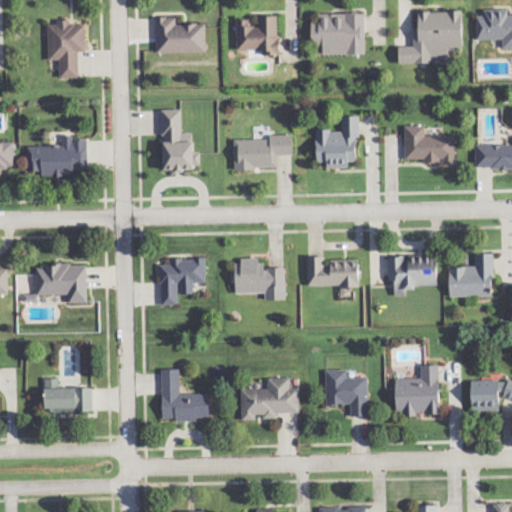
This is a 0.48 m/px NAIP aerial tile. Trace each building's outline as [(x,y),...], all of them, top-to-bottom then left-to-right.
[(507,35),(508,44),(511,44),(511,6),(481,7),(481,35),(507,35)] [(454,59),(455,42),(469,43),(469,8),(419,7),(419,43),(402,43),(402,59),(454,59)] [(370,51),(369,10),(317,10),(317,41),(328,41),(328,51),(370,51)] [(242,48),(284,49),(284,12),(261,12),(261,16),(242,16),(242,48)] [(181,20),(181,13),(161,13),(160,49),(210,49),(210,20),(181,20)] [(90,47),(90,18),(52,19),(52,56),(64,56),(65,74),(84,74),(84,47),(90,47)] [(164,170),(202,169),(202,152),(195,152),(194,133),(183,133),(183,109),(163,110),(164,170)] [(364,113),(344,113),(344,126),(321,126),(321,164),(354,164),(354,158),(364,158),(364,113)] [(430,133),(430,122),(410,122),(410,157),(447,157),(447,163),(460,163),(459,132),(430,133)] [(31,142),(31,172),(92,172),(92,136),(77,136),(77,131),(66,132),(67,142),(31,142)] [(299,133),(238,134),(239,166),(280,165),(280,151),(299,151),(299,133)] [(0,164),(18,164),(18,137),(0,137),(0,164)] [(511,165),(511,141),(480,141),(480,165),(511,165)] [(495,296),(494,254),(476,254),(477,267),(451,267),(452,297),(495,296)] [(389,257),(390,281),(396,281),(396,296),(408,296),(407,289),(417,289),(417,286),(439,285),(439,255),(407,256),(408,257),(389,257)] [(308,257),(309,288),(361,286),(360,260),(326,261),(326,256),(308,257)] [(161,265),(162,306),(180,305),(180,295),(195,294),(195,283),(207,283),(206,258),(171,259),(171,265),(161,265)] [(287,300),(286,268),(266,268),(266,260),(233,261),(233,281),(236,281),(237,294),(266,293),(266,300),(287,300)] [(12,261),(0,261),(0,289),(13,289),(12,261)] [(92,299),(92,261),(42,261),(42,291),(73,290),(73,299),(92,299)] [(422,366),(422,379),(397,379),(398,415),(442,414),(440,365),(422,366)] [(164,421),(200,420),(200,418),(211,418),(211,394),(181,394),(181,369),(163,370),(164,421)] [(352,417),(370,416),(369,377),(348,378),(348,370),(327,370),(327,406),(352,405),(352,417)] [(242,389),(243,420),(257,420),(257,418),(279,418),(279,413),(301,413),(300,389),(291,389),(291,378),(269,379),(269,389),(242,389)] [(61,388),(61,379),(46,379),(47,413),(94,412),(93,388),(61,388)] [(511,381),(502,381),(499,380),(473,381),(473,411),(480,413),(501,413),(501,401),(502,397),(511,399),(511,381)] [(492,511),(510,511),(510,503),(493,504),(492,511)]
